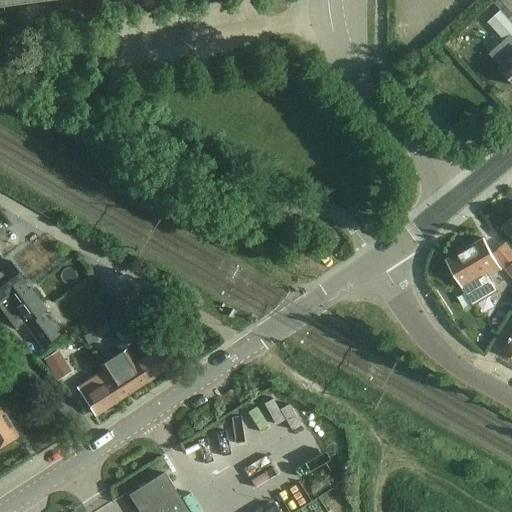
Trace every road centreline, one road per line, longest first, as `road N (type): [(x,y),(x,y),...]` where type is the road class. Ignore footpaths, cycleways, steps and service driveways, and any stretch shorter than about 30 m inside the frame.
road 1 (secondary): [(0,511),(376,260)]
road 2 (unclassified): [(232,220),(0,89)]
road 3 (residential): [(511,391),(449,355),(376,260)]
